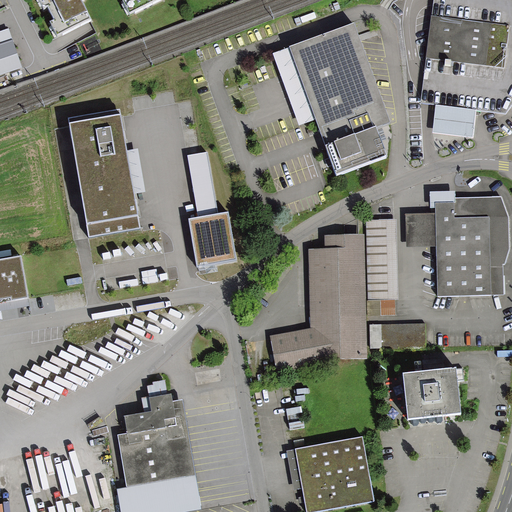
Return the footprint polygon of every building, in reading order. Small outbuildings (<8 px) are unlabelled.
[(38,0),(43,10),(49,8),(56,22),(51,24),(57,36),(89,21),(80,2),(83,0),(82,0),(38,0)] [(128,0),(124,2),(130,15),(159,0),(128,0)] [(511,0),(436,0),(423,103),(439,104),(435,133),(472,137),(475,110),(505,114),(511,103),(511,0)] [(287,52),(334,176),(386,156),(376,128),(389,123),(353,27),(287,52)] [(0,75),(21,68),(8,31),(0,33),(0,75)] [(138,229),(120,114),(69,122),(88,237),(138,229)] [(435,246),(437,297),(504,295),(503,265),(506,264),(510,250),(509,216),(501,197),(453,198),(453,192),(431,193),(431,207),(436,207),(436,215),(409,216),(409,247),(435,246)] [(328,249),(313,250),(315,330),(271,339),(276,368),(316,359),(368,357),(367,316),(394,315),(392,222),(364,222),(364,236),(328,237),(328,249)] [(24,260),(0,262),(0,305),(30,301),(24,260)] [(424,350),(424,325),(374,326),(374,351),(424,350)] [(401,378),(405,420),(461,415),(456,372),(401,378)] [(125,484),(195,473),(182,397),(168,400),(164,381),(146,384),(148,397),(140,399),(142,411),(124,415),(127,432),(117,434),(125,484)] [(287,417),(289,431),(303,430),(301,415),(287,417)] [(306,511),(319,511),(372,502),(360,438),(294,450),(306,511)]
